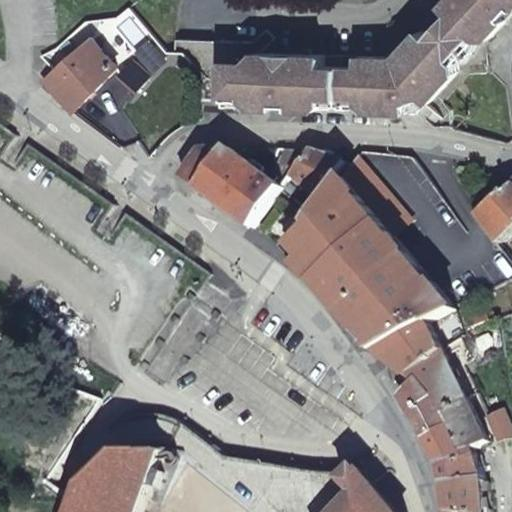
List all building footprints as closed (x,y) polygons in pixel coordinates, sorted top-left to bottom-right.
[(511,0),(453,0),(414,43),(449,80),(511,13),(511,0)] [(92,29),(65,56),(93,91),(117,67),(94,37),(100,31),(96,25),(92,29)] [(287,53),(256,54),(242,68),(234,60),(224,71),(223,105),(313,107),(380,108),(422,108),(449,80),(414,43),(394,49),(369,50),(287,53)] [(224,45),(224,55),(247,55),(247,44),(224,45)] [(93,91),(65,56),(44,77),(76,109),(93,91)] [(139,89),(151,74),(132,58),(119,73),(139,89)] [(185,176),(254,227),(281,190),(307,157),(310,151),(286,149),(272,174),(279,178),(275,183),(230,148),(205,150),(185,176)] [(307,157),(281,190),(290,196),(296,188),(299,189),(305,181),(322,195),(346,162),(310,151),(307,157)] [(359,158),(345,176),(396,234),(413,219),(359,158)] [(432,319),(457,304),(396,234),(345,176),(312,220),(314,222),(291,249),(376,349),(432,319)] [(511,186),(478,214),(501,245),(511,234),(511,186)] [(488,308),(463,317),(467,327),(497,318),(495,310),(489,312),(488,308)] [(432,319),(376,349),(407,373),(423,362),(444,349),(432,319)] [(463,336),(444,349),(423,362),(446,409),(470,397),(452,360),(467,352),(468,344),(463,336)] [(423,362),(407,373),(417,380),(403,395),(427,439),(454,425),(446,409),(423,362)] [(470,397),(446,409),(454,425),(466,451),(475,446),(491,440),(470,397)] [(502,438),(511,435),(511,422),(506,410),(490,417),(500,438),(502,438)] [(454,425),(427,439),(441,464),(478,454),(475,446),(466,451),(454,425)] [(398,511),(370,479),(357,493),(339,511),(142,511),(153,480),(159,483),(164,467),(157,465),(165,441),(138,440),(137,449),(125,448),(94,484),(83,511),(398,511)] [(478,454),(441,464),(444,481),(487,477),(478,454)] [(357,493),(370,479),(359,467),(347,476),(357,493)] [(489,511),(487,477),(444,481),(448,508),(473,511),(489,511)]
